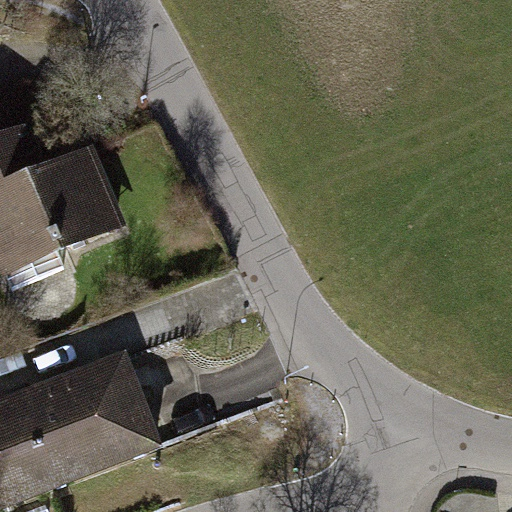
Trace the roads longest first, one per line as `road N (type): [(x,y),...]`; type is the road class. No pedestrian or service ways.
road 1 (residential): [(128,0),(317,350),(413,430)]
road 2 (residential): [(389,476),(258,511)]
